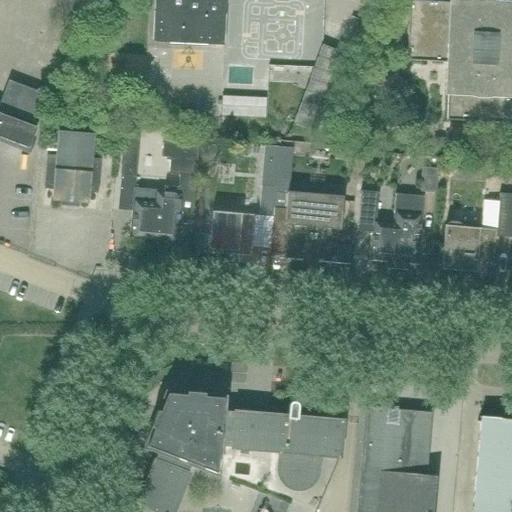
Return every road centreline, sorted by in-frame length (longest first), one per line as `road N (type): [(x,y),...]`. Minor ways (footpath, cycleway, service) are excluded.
road 1 (residential): [(46,511),(110,358),(137,333),(241,325),(511,350)]
road 2 (unknown): [(353,511),(365,336)]
